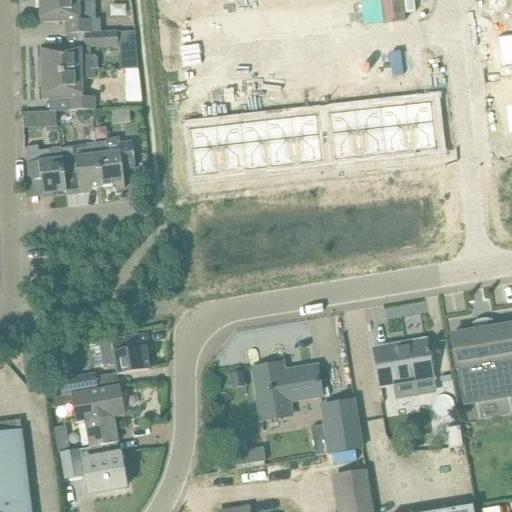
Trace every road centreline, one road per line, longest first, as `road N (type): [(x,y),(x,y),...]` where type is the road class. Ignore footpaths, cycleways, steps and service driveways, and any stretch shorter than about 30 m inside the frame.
road 1 (unclassified): [(159,511),(185,434),(195,325),(226,310),(473,270)]
road 2 (residential): [(473,270),(446,0)]
road 3 (residential): [(9,224),(0,0)]
road 4 (residential): [(9,224),(158,205)]
